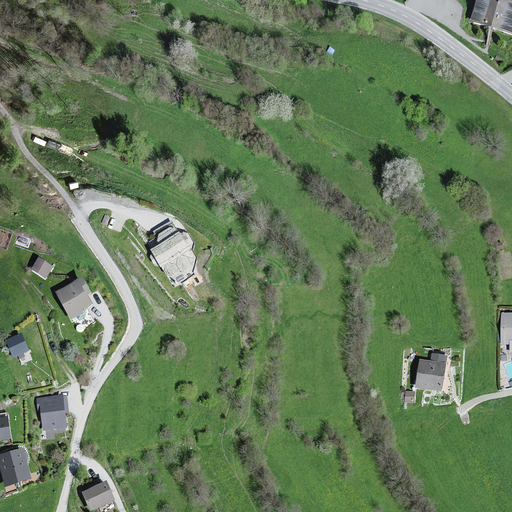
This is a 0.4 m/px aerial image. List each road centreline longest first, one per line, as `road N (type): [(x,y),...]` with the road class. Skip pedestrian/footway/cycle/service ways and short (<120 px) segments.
road 1 (residential): [(156,218),(106,205),(82,216),(138,312),(139,328),(87,412),(61,511)]
road 2 (secondary): [(511,94),(446,41),(366,0)]
road 3 (track): [(82,216),(23,148),(0,106)]
